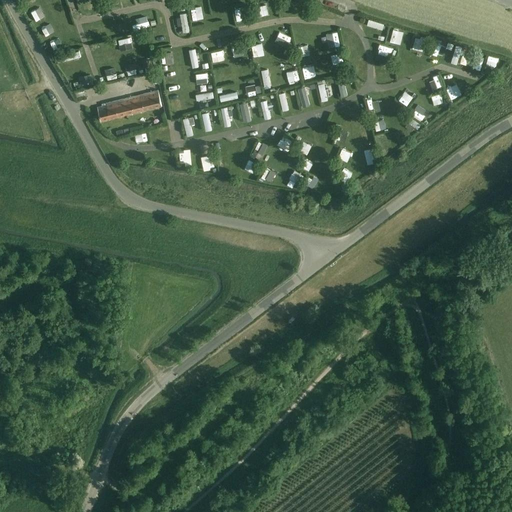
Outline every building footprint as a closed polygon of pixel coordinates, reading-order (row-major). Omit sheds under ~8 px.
[(45,0),(40,2),(44,13),(49,11),(45,0)] [(209,0),(203,0),(199,1),(201,12),(211,11),(209,0)] [(244,13),(253,11),(251,0),(250,0),(243,1),(244,13)] [(187,6),(191,23),(198,22),(193,4),(187,6)] [(391,22),(393,14),(377,10),(375,17),(391,22)] [(130,22),(139,21),(138,12),(129,13),(130,22)] [(51,20),(54,28),(59,26),(55,18),(51,20)] [(287,23),(282,39),(287,41),(289,35),(296,37),(300,27),(287,23)] [(147,39),(154,38),(152,27),(145,28),(147,39)] [(126,32),(128,37),(139,33),(137,28),(126,32)] [(261,36),(262,45),(272,44),(271,35),(261,36)] [(441,46),(446,48),(449,37),(444,35),(441,46)] [(397,50),(400,42),(393,40),(390,47),(397,50)] [(120,45),(121,52),(139,50),(138,43),(120,45)] [(203,44),(200,58),(206,59),(209,45),(203,44)] [(340,49),(342,57),(354,54),(352,46),(340,49)] [(481,46),(480,51),(490,55),(492,50),(481,46)] [(389,56),(388,65),(400,66),(401,57),(389,56)] [(269,61),(274,79),(280,78),(275,60),(269,61)] [(295,63),(297,76),(306,74),(305,62),(295,63)] [(239,75),(232,78),(235,85),(242,81),(239,75)] [(466,75),(455,80),(460,90),(471,86),(466,75)] [(246,83),(228,85),(229,92),(247,90),(246,83)] [(441,86),(442,95),(451,93),(449,84),(441,86)] [(153,108),(162,106),(158,90),(149,92),(153,108)] [(149,92),(140,95),(144,110),(153,108),(149,92)] [(140,95),(136,96),(132,97),(136,113),(144,110),(140,95)] [(132,97),(127,98),(123,99),(127,115),(136,113),(132,97)] [(123,99),(119,100),(114,101),(118,117),(127,115),(123,99)] [(110,119),(118,117),(114,101),(106,103),(110,119)] [(240,104),(243,115),(249,114),(246,102),(240,104)] [(363,104),(366,115),(377,113),(376,108),(373,109),(371,102),(363,104)] [(101,121),(110,119),(106,103),(102,104),(102,106),(97,107),(101,121)] [(395,111),(385,113),(386,120),(396,119),(395,111)] [(371,122),(372,132),(380,131),(379,121),(371,122)] [(345,131),(360,133),(361,125),(346,123),(345,131)] [(142,126),(144,135),(156,132),(155,124),(142,126)] [(189,148),(191,155),(198,153),(196,146),(189,148)] [(316,149),(311,160),(317,162),(322,152),(316,149)] [(215,153),(215,163),(224,163),(223,153),(215,153)] [(226,155),(228,165),(239,163),(237,153),(226,155)] [(293,158),(290,165),(296,167),(299,160),(293,158)] [(267,170),(271,173),(277,163),(273,161),(267,170)] [(301,162),(297,170),(304,174),(308,165),(301,162)] [(343,167),(339,178),(346,181),(351,171),(343,167)]
